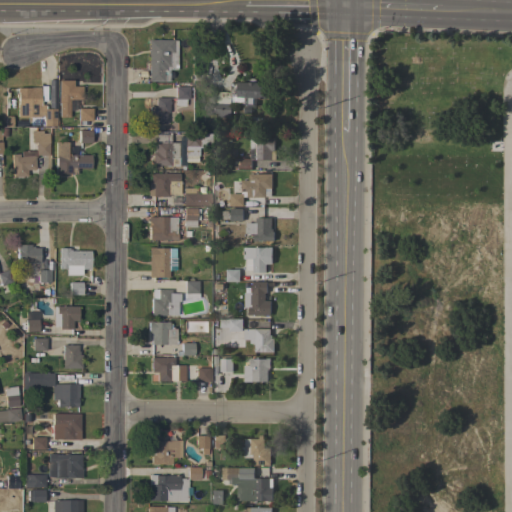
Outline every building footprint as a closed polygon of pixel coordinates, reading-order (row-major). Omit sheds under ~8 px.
[(148,40),(176,40),(176,69),(169,69),(169,81),(148,81),(148,40)] [(230,117),(213,117),(214,103),(205,102),(206,90),(215,90),(215,91),(230,92),(231,83),(238,83),(238,81),(248,82),(249,80),(251,79),(252,78),(254,79),(255,80),(256,81),(256,82),(266,83),(265,98),(256,98),(256,106),(244,105),(244,103),(231,102),(232,96),(231,96),(230,104),(231,104),(230,117)] [(56,80),(48,80),(47,102),(54,103),(56,80)] [(58,80),(73,80),(73,86),(81,86),(81,99),(69,99),(69,117),(59,117),(59,102),(58,102),(58,80)] [(17,105),(17,98),(16,98),(16,94),(17,94),(17,92),(17,88),(30,88),(30,87),(40,87),(40,104),(44,104),(44,105),(45,105),(45,109),(56,109),(56,127),(27,127),(27,125),(27,116),(17,116),(17,105)] [(188,87),(188,99),(185,99),(185,105),(175,105),(175,99),(174,99),(174,87),(188,87)] [(166,123),(147,124),(147,98),(168,97),(168,101),(169,101),(169,104),(168,104),(168,113),(166,113),(166,123)] [(78,120),(78,108),(91,108),(91,120),(78,120)] [(91,130),(91,143),(78,143),(78,130),(91,130)] [(35,169),(26,170),(26,176),(12,177),(10,154),(18,154),(19,157),(21,157),(20,151),(35,150),(34,143),(31,143),(31,131),(42,131),(42,134),(48,134),(48,155),(36,155),(36,158),(34,158),(35,169)] [(211,133),(211,148),(198,148),(198,156),(184,156),(184,131),(198,131),(198,133),(211,133)] [(178,158),(170,158),(170,166),(151,165),(151,152),(154,152),(154,148),(155,148),(155,142),(156,142),(156,132),(171,132),(170,135),(170,142),(178,142),(178,158)] [(251,168),(234,168),(234,158),(249,158),(250,137),(269,137),(269,136),(274,136),(274,150),(275,150),(275,160),(251,159),(251,168)] [(76,168),(76,174),(71,174),(54,174),(54,166),(55,166),(55,155),(55,142),(67,142),(66,155),(90,155),(90,168),(76,168)] [(179,173),(179,181),(180,181),(180,194),(168,194),(168,196),(152,196),(147,196),(147,182),(149,182),(149,173),(179,173)] [(246,206),(246,196),(243,196),(243,206),(229,206),(229,194),(241,194),(241,192),(240,192),(240,180),(249,180),(249,173),(271,173),(271,188),(271,196),(265,196),(265,197),(264,197),(264,206),(246,206)] [(182,206),(182,188),(196,188),(196,193),(209,193),(210,205),(182,206)] [(195,208),(195,211),(199,211),(199,216),(198,216),(198,220),(199,220),(199,224),(195,224),(195,227),(183,227),(183,208),(195,208)] [(229,221),(230,208),(242,208),(242,221),(229,221)] [(176,217),(176,233),(177,233),(177,240),(165,240),(165,241),(161,241),(161,240),(148,240),(148,226),(147,226),(147,217),(176,217)] [(253,240),(253,234),(245,233),(245,222),(254,222),(254,221),(255,221),(255,217),(271,218),(271,229),(272,229),(272,231),(273,231),(273,241),(253,240)] [(39,269),(28,269),(28,263),(16,263),(16,245),(30,245),(30,246),(33,246),(33,248),(39,248),(39,269)] [(148,247),(154,247),(154,248),(174,248),(174,257),(175,257),(175,271),(168,270),(168,277),(148,277),(148,247)] [(272,264),(265,264),(265,272),(252,272),(252,259),(243,259),(243,247),(264,247),(271,247),(272,264)] [(58,248),(68,248),(68,249),(70,249),(70,251),(89,251),(89,269),(81,269),(81,276),(64,276),(64,275),(58,275),(58,248)] [(0,271),(8,269),(12,282),(1,286),(0,283),(0,271)] [(226,281),(226,269),(239,269),(239,281),(226,281)] [(50,283),(37,282),(37,270),(50,270),(50,283)] [(183,298),(183,292),(184,292),(184,281),(197,281),(197,293),(198,293),(198,298),(183,298)] [(248,315),(248,307),(244,307),(244,292),(251,292),(252,292),(252,285),(248,285),(248,283),(252,283),(252,281),(266,281),(266,293),(265,293),(265,300),(270,300),(270,315),(248,315)] [(81,295),(72,295),(69,295),(69,282),(81,282),(81,295)] [(177,315),(167,315),(150,315),(150,313),(150,310),(150,303),(150,301),(150,298),(151,298),(151,289),(157,289),(170,289),(170,293),(171,293),(171,292),(173,292),(173,293),(179,293),(179,301),(177,301),(177,315)] [(77,306),(77,321),(71,321),(72,329),(58,329),(58,326),(53,326),(53,307),(55,307),(55,306),(77,306)] [(242,331),(228,331),(228,327),(223,327),(223,319),(228,319),(228,318),(242,318),(242,331)] [(37,332),(25,332),(24,320),(37,319),(37,332)] [(175,344),(150,344),(150,330),(148,330),(148,321),(152,321),(152,322),(165,322),(165,321),(168,321),(168,328),(175,328),(175,344)] [(254,352),(254,339),(242,339),(242,335),(241,335),(242,331),(243,331),(243,328),(270,329),(270,335),(271,335),(271,338),(273,338),(273,352),(254,352)] [(45,338),(45,351),(31,350),(31,348),(27,348),(27,341),(31,341),(31,338),(45,338)] [(193,343),(193,355),(180,355),(180,343),(193,343)] [(62,345),(77,345),(77,351),(78,351),(78,354),(81,354),(80,368),(61,368),(62,345)] [(173,358),(173,365),(175,365),(175,381),(156,380),(156,372),(150,372),(150,357),(173,358)] [(220,371),(220,359),(232,358),(232,371),(220,371)] [(251,381),(251,378),(250,378),(250,375),(251,375),(251,366),(249,366),(249,358),(253,358),(253,359),(266,359),(266,358),(269,358),(269,368),(268,368),(268,370),(267,370),(267,381),(251,381)] [(210,368),(210,382),(195,381),(195,368),(210,368)] [(77,398),(76,398),(76,407),(72,407),(72,406),(59,406),(59,407),(56,407),(56,400),(51,399),(51,386),(39,386),(40,373),(52,373),(52,384),(78,384),(77,398)] [(17,406),(5,407),(3,387),(15,386),(17,406)] [(18,408),(19,420),(6,422),(5,421),(0,421),(0,410),(4,410),(4,409),(18,408)] [(79,414),(79,430),(78,430),(78,439),(72,439),(59,439),(51,438),(51,413),(79,414)] [(207,448),(206,448),(206,451),(200,451),(200,449),(194,449),(194,435),(207,435),(207,448)] [(212,435),(225,435),(225,449),(219,449),(219,450),(215,450),(215,448),(212,449),(212,435)] [(270,453),(269,453),(270,464),(252,465),(252,457),(244,457),(244,456),(239,456),(239,447),(244,446),(244,439),(258,438),(258,435),(262,435),(262,439),(263,439),(263,447),(270,447),(270,453)] [(30,437),(44,437),(44,449),(30,449),(30,447),(30,437)] [(150,464),(150,460),(149,460),(149,457),(150,457),(150,456),(147,456),(147,441),(167,441),(167,440),(177,440),(177,457),(170,457),(170,464),(150,464)] [(80,455),(80,468),(81,468),(81,478),(64,477),(64,478),(54,478),(54,454),(80,455)] [(164,501),(164,500),(148,500),(148,475),(178,475),(178,478),(186,478),(186,467),(199,467),(199,480),(187,480),(187,501),(164,501)] [(254,468),(254,478),(269,478),(269,485),(270,485),(270,487),(272,487),(272,501),(267,501),(267,500),(237,500),(237,484),(231,484),(228,483),(228,479),(221,479),(221,467),(238,467),(238,468),(254,468)] [(23,487),(23,474),(44,475),(44,487),(23,487)] [(5,488),(5,475),(18,475),(17,488),(5,488)] [(38,490),(38,489),(43,489),(43,502),(31,502),(31,501),(27,501),(27,490),(30,490),(38,490)] [(222,490),(222,504),(210,504),(210,490),(222,490)] [(80,500),(80,511),(51,511),(51,500),(80,500)]
